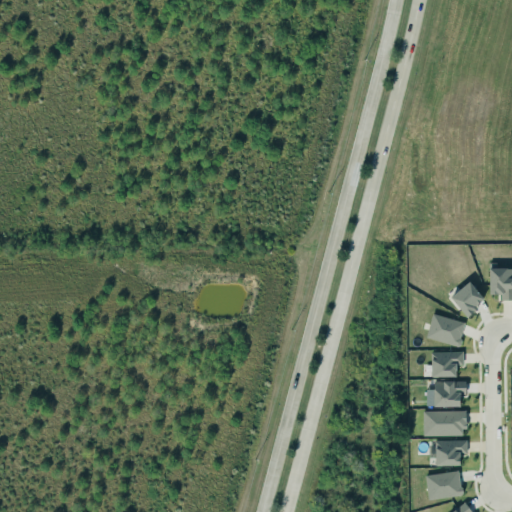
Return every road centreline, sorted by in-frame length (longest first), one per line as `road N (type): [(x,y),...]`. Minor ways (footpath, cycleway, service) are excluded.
road 1 (secondary): [(397,0),(264,511)]
road 2 (secondary): [(291,511),(424,0)]
road 3 (residential): [(511,495),(494,496),(493,333),(511,332)]
